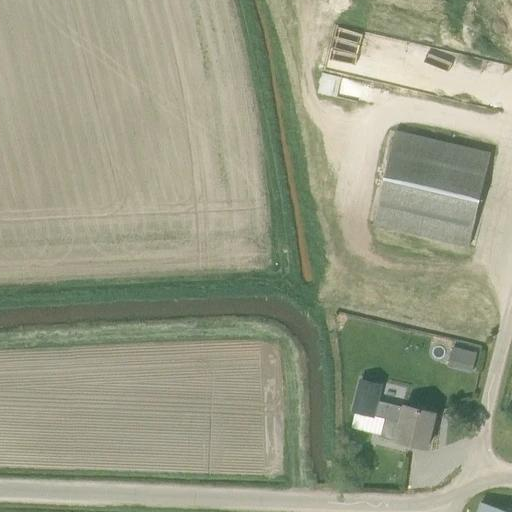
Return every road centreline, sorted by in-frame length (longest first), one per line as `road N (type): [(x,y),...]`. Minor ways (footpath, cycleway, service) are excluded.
road 1 (unclassified): [(465,490),(425,509),(0,488)]
road 2 (unclassified): [(465,490),(511,304)]
